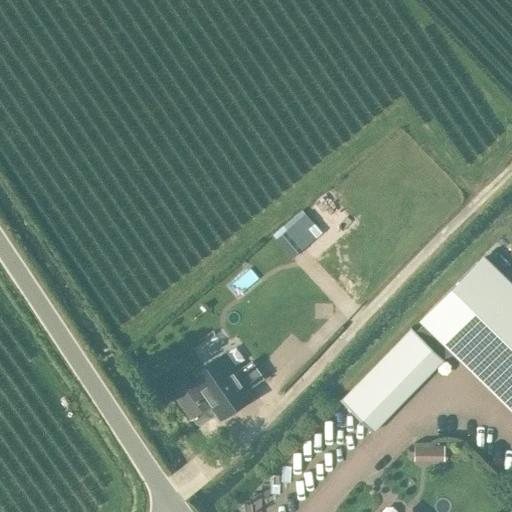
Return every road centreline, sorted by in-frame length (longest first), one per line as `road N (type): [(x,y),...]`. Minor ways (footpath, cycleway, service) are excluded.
road 1 (track): [(286,404),(511,174)]
road 2 (unclassified): [(173,507),(0,244)]
